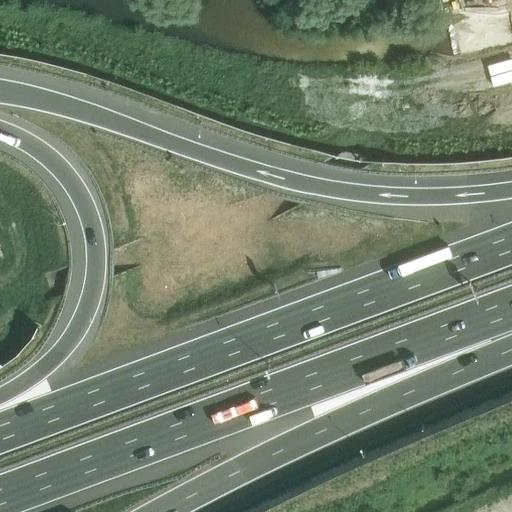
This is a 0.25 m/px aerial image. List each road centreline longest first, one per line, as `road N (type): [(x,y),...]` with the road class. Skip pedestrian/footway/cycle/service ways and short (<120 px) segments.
road 1 (motorway): [(0,498),(511,306)]
road 2 (motorway): [(511,247),(0,435)]
road 3 (motorway): [(511,189),(403,198),(328,190),(0,91)]
road 4 (motorway): [(162,511),(511,319)]
road 5 (motorway): [(0,131),(63,172),(86,208),(96,255),(93,294),(73,337),(0,396)]
